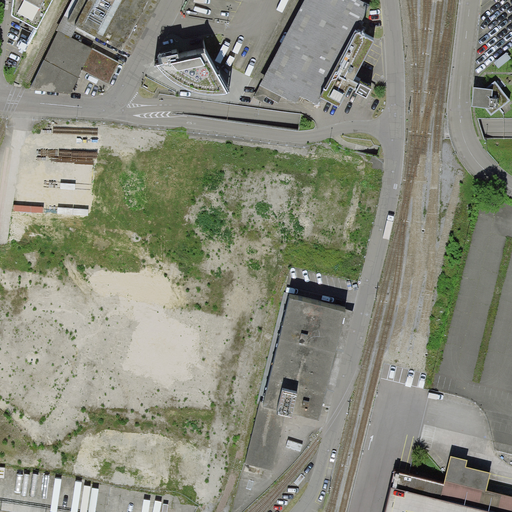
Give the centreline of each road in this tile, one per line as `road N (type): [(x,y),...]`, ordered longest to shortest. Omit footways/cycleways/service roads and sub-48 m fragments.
road 1 (unclassified): [(389,0),(395,102),(387,207),(323,467),(302,511)]
road 2 (unclassified): [(511,126),(299,123),(188,106),(0,97)]
